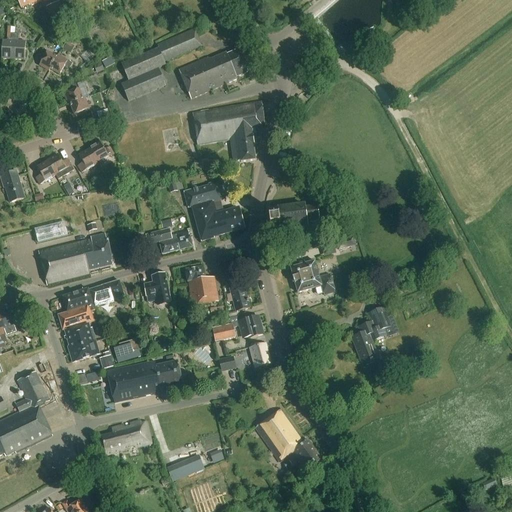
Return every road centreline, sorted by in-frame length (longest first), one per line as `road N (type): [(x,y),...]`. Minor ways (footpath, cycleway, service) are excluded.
road 1 (track): [(511,334),(394,111),(346,66)]
road 2 (unclassified): [(41,296),(255,239)]
road 3 (unclassified): [(80,426),(249,390),(288,372)]
road 4 (tertiary): [(255,239),(282,91),(264,47)]
road 5 (tertiary): [(366,511),(349,467),(288,372)]
road 6 (tertiary): [(288,372),(255,239)]
road 7 (residential): [(80,426),(41,296)]
